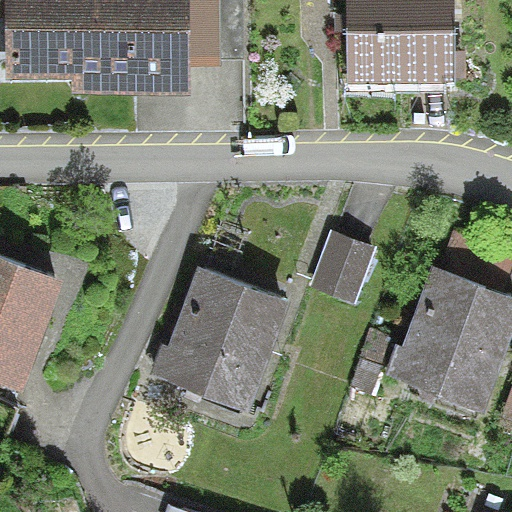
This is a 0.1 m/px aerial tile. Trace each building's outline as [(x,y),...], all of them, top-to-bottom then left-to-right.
[(176,61),(175,0),(0,0),(0,3),(10,4),(11,65),(176,61)] [(444,0),(351,0),(354,71),(447,69),(444,0)] [(49,275),(0,257),(0,371),(12,376),(49,275)] [(276,294),(199,267),(163,367),(240,394),(276,294)] [(510,295),(430,268),(396,369),(475,396),(510,295)]
